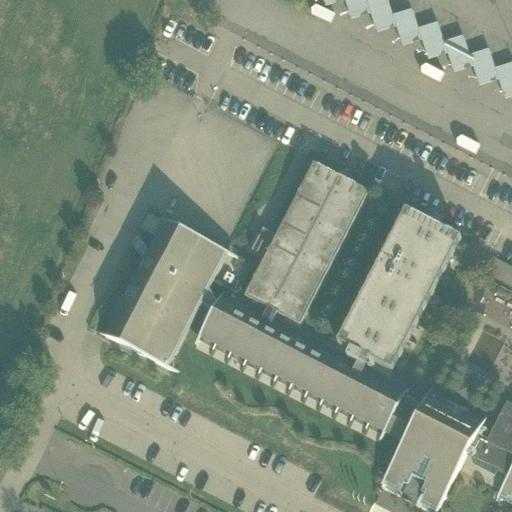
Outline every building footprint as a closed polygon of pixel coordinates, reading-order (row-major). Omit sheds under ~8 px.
[(326,0),(331,13),(349,8),(354,23),(376,16),(383,37),(402,32),(407,50),(427,44),(433,64),(454,58),(460,77),(479,71),(485,90),(504,84),(510,105),(511,104),(511,68),(501,72),(496,53),(477,59),(471,39),(450,45),(445,27),(427,33),(421,14),(400,21),(394,1),(375,6),(372,0),(326,0)] [(276,237),(263,229),(252,251),(257,254),(259,252),(267,256),(245,298),(300,326),(369,193),(314,164),(276,237)] [(408,213),(356,314),(339,346),(395,375),(463,242),(408,213)] [(105,335),(168,368),(229,255),(164,222),(105,335)] [(511,268),(492,258),(483,276),(511,291),(511,268)] [(511,405),(507,403),(488,440),(478,435),(488,415),(433,386),(421,409),(402,400),(409,388),(223,292),(199,338),(385,434),(394,416),(412,425),(386,477),(403,486),(404,485),(407,486),(402,495),(417,503),(421,494),(424,495),(424,497),(441,506),(466,457),(476,462),(474,466),(495,477),(497,473),(507,478),(498,494),(511,501),(511,405)]
